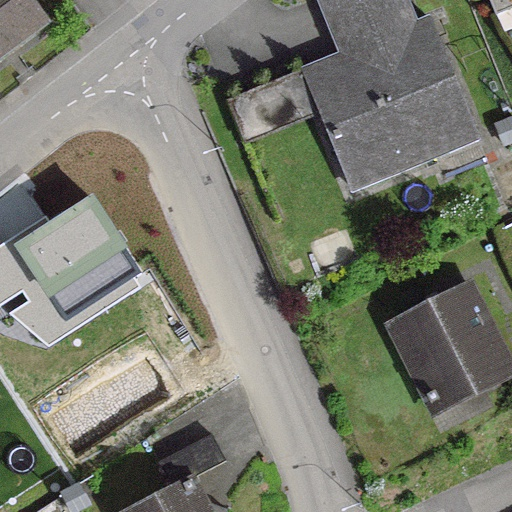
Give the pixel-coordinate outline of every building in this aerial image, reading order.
[(0,0),(0,48),(41,18),(27,0),(0,0)] [(327,0),(349,51),(299,71),(348,192),(473,141),(424,21),(412,26),(401,0),(327,0)] [(142,272),(92,196),(17,246),(67,322),(142,272)] [(386,326),(426,407),(505,367),(465,287),(386,326)] [(203,511),(187,481),(222,463),(208,437),(155,465),(169,491),(128,511),(203,511)] [(58,496),(67,511),(73,511),(85,506),(74,487),(58,496)]
